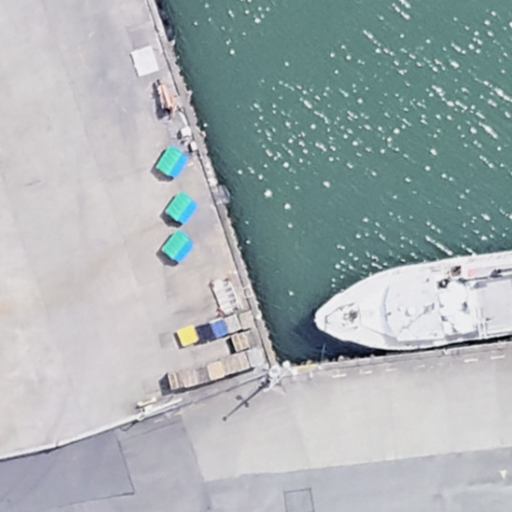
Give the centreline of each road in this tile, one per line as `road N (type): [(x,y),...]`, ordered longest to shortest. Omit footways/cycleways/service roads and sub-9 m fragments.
road 1 (unknown): [(45,0),(152,354),(222,511)]
road 2 (residential): [(241,511),(511,472)]
